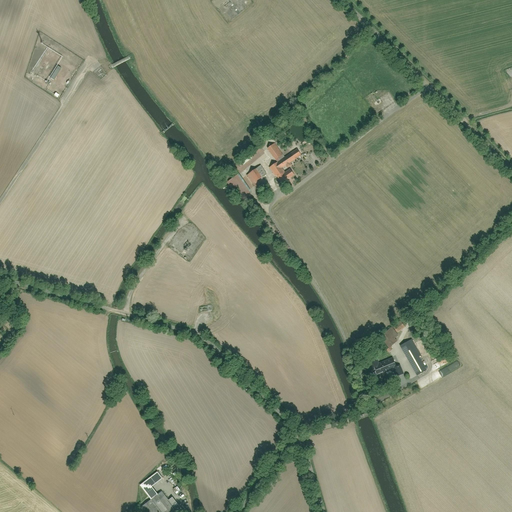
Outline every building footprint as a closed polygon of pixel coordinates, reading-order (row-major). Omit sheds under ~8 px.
[(52,77),(55,80),(63,68),(60,65),(52,77)] [(276,143),(269,148),(279,162),(286,157),(276,143)] [(279,162),(272,167),(283,184),(296,175),(291,168),(286,171),(284,168),(303,155),(299,149),(286,157),(279,162)] [(258,169),(264,177),(269,174),(263,165),(258,169)] [(258,169),(249,175),(258,189),(268,183),(264,177),(258,169)] [(241,173),(230,181),(242,197),(253,190),(241,173)] [(391,328),(381,335),(389,347),(399,341),(391,328)] [(413,339),(402,346),(418,374),(428,368),(420,356),(422,355),(413,339)] [(395,358),(376,366),(380,375),(397,368),(399,367),(395,358)] [(457,361),(440,370),(443,375),(460,367),(457,361)] [(401,377),(405,375),(402,366),(399,367),(397,368),(401,377)] [(140,484),(151,498),(157,493),(152,486),(163,477),(157,470),(140,484)]
